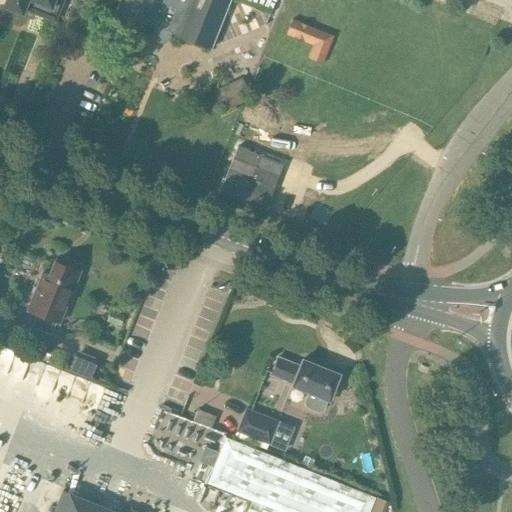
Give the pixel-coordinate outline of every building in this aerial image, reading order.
[(11,0),(9,7),(32,16),(34,10),(53,18),(57,20),(64,0),(11,0)] [(225,0),(119,0),(116,10),(151,24),(150,26),(167,33),(167,31),(207,47),(225,0)] [(298,36),(289,59),(326,74),(331,62),(371,77),(391,27),(358,14),(343,53),(298,36)] [(270,66),(257,98),(316,121),(302,157),(335,169),(354,119),(311,102),(318,84),(270,66)] [(235,81),(214,89),(223,110),(243,102),(235,81)] [(80,270),(54,259),(48,274),(42,271),(26,309),(38,314),(32,326),(51,334),(56,321),(58,322),(80,270)] [(56,354),(43,348),(39,358),(52,363),(56,354)] [(95,358),(77,351),(70,370),(88,377),(95,358)] [(299,365),(277,356),(270,374),(292,383),(292,385),(309,392),(305,403),(307,406),(320,412),(324,410),(329,399),(330,400),(341,374),(302,359),(299,365)] [(279,421),(246,408),(237,431),(270,444),(279,421)] [(369,511),(375,497),(226,437),(207,483),(252,501),(247,511),(369,511)] [(118,511),(63,490),(54,511),(118,511)]
